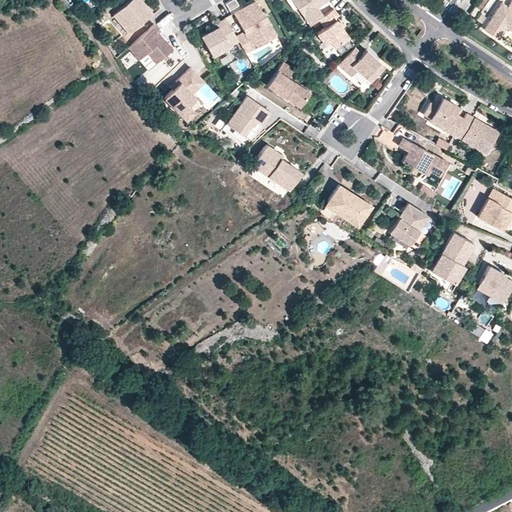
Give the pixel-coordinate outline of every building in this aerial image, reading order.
[(152,14),(139,0),(132,0),(114,17),(130,35),(152,14)] [(235,0),(230,0),(225,3),(229,10),(238,5),(235,0)] [(271,28),(254,0),(233,14),(242,29),(246,26),(248,30),(245,32),(237,37),(237,38),(239,41),(247,54),(269,40),(266,35),(267,30),(271,28)] [(325,0),(298,0),(302,4),(297,7),(311,25),(319,18),(324,15),(317,7),(319,5),(318,3),(320,1),(321,3),(325,0)] [(473,0),(471,2),(479,9),(487,0),(473,0)] [(511,0),(508,7),(501,2),(483,28),(498,39),(506,27),(511,31),(511,0)] [(474,17),(479,9),(475,6),(470,14),(474,17)] [(338,21),(335,17),(339,14),(333,7),(324,15),(319,18),(325,26),(317,32),(328,45),(333,41),(337,47),(350,36),(343,26),(338,21)] [(232,13),(225,16),(234,32),(241,28),(232,13)] [(481,23),(486,17),(480,13),(475,19),(481,23)] [(237,37),(226,18),(217,24),(218,26),(212,30),(201,37),(213,57),(239,41),(237,38),(237,37)] [(164,40),(159,34),(161,32),(155,26),(129,49),(140,61),(140,62),(149,54),(158,64),(173,50),(167,43),(165,44),(162,41),(164,40)] [(276,35),(271,28),(267,30),(266,35),(269,40),(276,35)] [(384,67),(365,49),(361,53),(354,47),(338,64),(350,76),(356,69),(370,82),(384,67)] [(293,68),(282,61),(266,85),(300,107),(310,92),(288,77),(293,68)] [(194,95),(206,83),(205,83),(192,69),(177,83),(181,88),(178,91),(176,89),(174,91),(165,100),(184,119),(193,110),(190,107),(198,99),(194,95)] [(376,79),(371,84),(378,90),(383,85),(376,79)] [(269,110),(246,94),(226,124),(243,135),(250,125),(252,126),(255,121),(260,123),(269,110)] [(457,106),(447,100),(446,103),(436,97),(432,104),(428,101),(421,112),(445,126),(443,129),(453,134),(462,118),(453,113),(457,106)] [(189,123),(197,115),(193,110),(184,119),(189,123)] [(482,121),(467,112),(454,134),(486,152),(498,130),(485,123),(483,125),(480,124),(482,121)] [(243,135),(226,124),(223,129),(243,143),(246,137),(249,139),(260,123),(255,121),(252,126),(250,125),(243,135)] [(438,137),(435,142),(446,147),(449,142),(438,137)] [(446,162),(402,138),(397,145),(406,150),(400,161),(408,165),(405,170),(414,174),(416,170),(420,172),(425,163),(431,166),(429,171),(438,176),(446,162)] [(265,144),(261,148),(251,165),(288,189),(299,170),(278,157),(280,154),(265,144)] [(425,163),(420,172),(426,175),(431,166),(425,163)] [(333,212),(345,190),(335,185),(323,206),(333,212)] [(418,191),(430,199),(434,193),(422,185),(418,191)] [(511,198),(492,188),(477,217),(482,220),(484,216),(490,219),(488,223),(501,229),(502,227),(506,219),(510,212),(511,212),(511,198)] [(371,205),(345,190),(333,212),(359,226),(371,205)] [(397,214),(387,230),(407,244),(414,233),(411,230),(422,213),(405,202),(399,211),(401,213),(399,216),(397,214)] [(426,215),(422,213),(411,230),(414,233),(416,230),(426,215)] [(511,221),(506,219),(502,227),(506,229),(511,221)] [(374,234),(368,230),(365,234),(372,238),(374,234)] [(422,234),(416,230),(414,233),(407,244),(413,248),(422,234)] [(472,243),(451,232),(435,262),(443,267),(438,276),(453,285),(459,274),(455,273),(460,264),(472,243)] [(384,252),(373,269),(381,274),(392,257),(384,252)] [(420,267),(413,261),(409,267),(417,272),(420,267)] [(443,267),(435,262),(429,272),(438,276),(443,267)] [(504,274),(487,265),(477,284),(491,291),(489,294),(501,301),(511,281),(503,276),(504,274)] [(491,291),(477,284),(475,287),(489,294),(491,291)] [(413,295),(425,302),(429,296),(416,289),(413,295)] [(471,332),(478,335),(481,326),(474,324),(471,332)]
